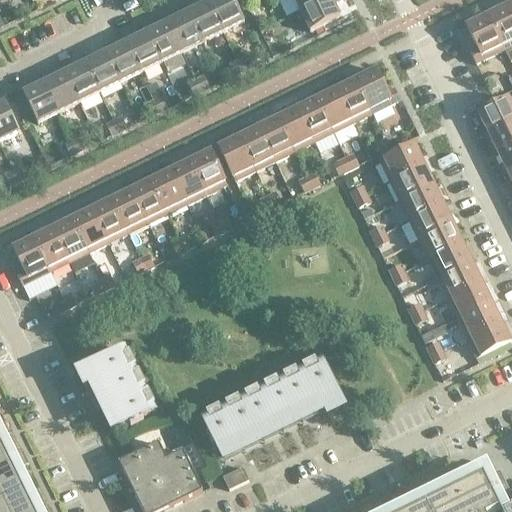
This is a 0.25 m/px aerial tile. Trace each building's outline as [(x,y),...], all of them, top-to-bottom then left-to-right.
[(223,35),(206,0),(197,4),(200,9),(188,15),(202,45),(223,35)] [(216,0),(206,0),(223,35),(244,24),(232,0),(217,0),(216,1),(216,0)] [(293,0),(300,13),(326,0),(293,0)] [(347,1),(347,0),(326,0),(300,13),(310,34),(340,20),(334,7),(347,1)] [(511,48),(511,20),(506,9),(487,18),(504,53),(511,48)] [(202,45),(188,15),(176,21),(173,16),(165,20),(182,55),(202,45)] [(504,53),(487,18),(466,28),(477,51),(470,55),(476,67),(504,53)] [(263,19),(255,23),(260,33),(268,29),(263,19)] [(182,55),(165,20),(156,24),(159,29),(146,35),(161,65),(182,55)] [(161,65),(146,35),(134,41),(132,36),(124,40),(141,75),(161,65)] [(141,75),(124,40),(115,45),(117,49),(105,55),(120,85),(141,75)] [(120,85),(105,55),(93,61),(91,56),(83,60),(100,95),(120,85)] [(244,59),(236,63),(242,74),(250,71),(244,59)] [(100,95),(83,60),(74,65),(76,69),(64,75),(79,105),(100,95)] [(242,74),(236,63),(229,67),(234,78),(242,74)] [(376,73),(355,83),(372,117),(400,103),(395,92),(387,95),(376,73)] [(79,105),(64,75),(52,81),(50,76),(42,81),(59,115),(79,105)] [(203,79),(195,83),(201,94),(209,91),(203,79)] [(59,115),(42,81),(33,85),(35,89),(23,96),(37,126),(59,115)] [(201,94),(195,83),(188,87),(194,98),(201,94)] [(372,117),(355,83),(336,92),(353,127),(372,117)] [(353,127),(336,92),(317,102),(333,136),(353,127)] [(162,99),(154,103),(160,115),(168,111),(162,99)] [(511,125),(511,99),(478,116),(488,137),(511,125)] [(0,144),(20,135),(2,100),(0,100),(0,144)] [(333,136),(317,102),(297,111),(314,146),(333,136)] [(160,115),(154,103),(146,107),(152,118),(160,115)] [(314,146),(297,111),(278,121),(295,155),(314,146)] [(121,119),(113,123),(119,135),(127,131),(121,119)] [(295,155),(278,121),(258,130),(275,165),(295,155)] [(119,135),(113,123),(106,127),(111,138),(119,135)] [(511,149),(511,125),(488,137),(498,156),(511,149)] [(275,165),(258,130),(239,140),(256,174),(275,165)] [(80,140),(72,143),(78,155),(86,151),(80,140)] [(256,174),(239,140),(218,150),(235,184),(256,174)] [(376,146),(381,157),(390,153),(384,142),(376,146)] [(78,155),(72,143),(65,147),(70,159),(78,155)] [(380,165),(390,185),(424,168),(414,148),(380,165)] [(511,173),(511,149),(498,156),(507,176),(511,173)] [(210,154),(190,164),(206,199),(227,189),(210,154)] [(353,157),(345,161),(351,172),(359,168),(353,157)] [(351,172),(345,161),(337,165),(343,176),(351,172)] [(206,199),(190,164),(170,174),(187,208),(206,199)] [(434,188),(424,168),(390,185),(400,205),(434,188)] [(20,169),(12,173),(18,184),(25,181),(20,169)] [(18,184),(12,173),(4,177),(10,188),(18,184)] [(187,208),(170,174),(151,183),(168,218),(187,208)] [(314,176),(306,180),(312,191),(320,187),(314,176)] [(312,191),(306,180),(299,184),(304,195),(312,191)] [(350,180),(345,183),(348,190),(353,188),(350,180)] [(168,218),(151,183),(131,193),(148,227),(168,218)] [(443,207),(434,188),(400,205),(409,224),(443,207)] [(362,189),(351,195),(354,203),(366,197),(362,189)] [(148,227),(131,193),(112,203),(128,237),(148,227)] [(275,195),(268,199),(273,210),(281,207),(275,195)] [(370,205),(366,197),(354,203),(358,211),(370,205)] [(273,210),(268,199),(260,203),(265,214),(273,210)] [(128,237),(112,203),(92,212),(109,247),(128,237)] [(453,227),(443,207),(409,224),(419,243),(453,227)] [(370,211),(362,216),(365,222),(373,218),(370,211)] [(109,247),(92,212),(73,222),(89,256),(109,247)] [(226,220),(218,223),(224,235),(232,231),(226,220)] [(89,256),(73,222),(53,231),(70,266),(89,256)] [(224,235),(218,223),(210,227),(216,239),(224,235)] [(463,246),(453,227),(419,243),(428,263),(463,246)] [(381,228),(370,234),(373,242),(385,236),(381,228)] [(70,266),(53,231),(34,241),(51,275),(70,266)] [(389,244),(385,236),(373,242),(377,250),(389,244)] [(187,238),(179,242),(185,254),(193,250),(187,238)] [(51,275),(34,241),(13,251),(24,273),(17,277),(23,289),(51,275)] [(185,254),(179,242),(172,246),(177,258),(185,254)] [(472,266),(463,246),(428,263),(438,283),(472,266)] [(148,258),(140,261),(146,273),(154,269),(148,258)] [(146,273),(140,261),(133,265),(138,277),(146,273)] [(482,285),(472,266),(438,283),(448,302),(482,285)] [(400,267),(389,273),(392,281),(404,275),(400,267)] [(408,283),(404,275),(392,281),(396,289),(408,283)] [(109,277),(101,281),(107,292),(115,288),(109,277)] [(107,292),(101,281),(93,284),(99,296),(107,292)] [(491,305),(482,285),(448,302),(457,322),(491,305)] [(63,300),(68,311),(76,307),(71,296),(63,300)] [(501,324),(491,305),(457,322),(467,341),(501,324)] [(419,306),(408,312),(412,320),(423,314),(419,306)] [(427,322),(423,314),(412,320),(415,328),(427,322)] [(511,345),(501,324),(467,341),(477,361),(511,345)] [(433,334),(422,339),(425,346),(437,341),(433,334)] [(438,345),(427,351),(431,359),(442,353),(438,345)] [(102,414),(111,434),(118,430),(118,431),(130,425),(131,427),(130,427),(130,429),(144,422),(143,421),(142,422),(141,420),(156,412),(129,357),(127,352),(111,360),(110,358),(100,363),(101,365),(88,371),(89,371),(79,376),(86,392),(92,389),(104,413),(102,414)] [(446,361),(442,353),(431,359),(434,366),(446,361)] [(244,455),(243,453),(325,413),(328,418),(343,411),(338,401),(339,401),(333,388),(335,387),(329,377),(327,378),(320,363),(202,420),(210,435),(208,436),(207,435),(206,436),(212,449),(214,448),(213,447),(215,446),(221,458),(222,458),(225,464),(244,455)] [(450,368),(439,374),(443,384),(454,379),(450,368)] [(0,511),(51,511),(50,510),(45,511),(39,511),(41,510),(38,505),(37,506),(23,479),(25,478),(22,473),(21,474),(19,470),(28,466),(25,458),(21,451),(12,456),(10,452),(12,451),(9,446),(8,447),(0,431),(0,511)] [(159,446),(129,461),(119,466),(141,511),(167,511),(203,495),(183,455),(167,463),(159,446)] [(481,472),(477,463),(439,481),(444,491),(440,492),(439,491),(434,493),(435,495),(408,508),(407,506),(402,509),(403,511),(400,511),(399,511),(395,503),(380,510),(381,511),(511,511),(511,492),(510,493),(499,472),(490,477),(486,470),(481,472)] [(249,483),(243,470),(223,480),(229,493),(249,483)]
